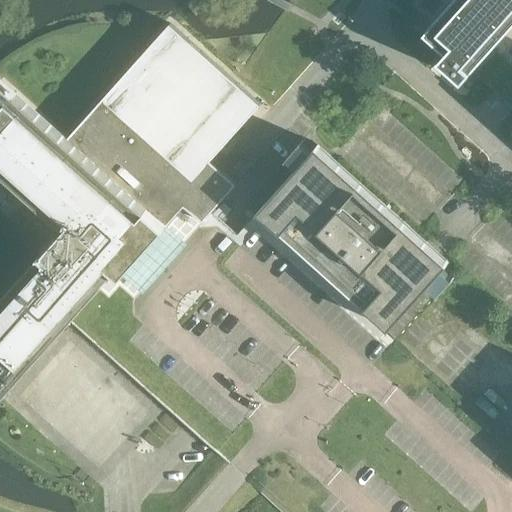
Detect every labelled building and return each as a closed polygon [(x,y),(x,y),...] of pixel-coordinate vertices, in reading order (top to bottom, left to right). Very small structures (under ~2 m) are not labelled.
[(395,0),(393,2),(401,10),(425,31),(453,0),(395,0)] [(453,0),(425,31),(446,50),(491,0),(453,0)] [(511,0),(491,0),(446,50),(438,59),(463,81),(472,71),(502,98),(511,107),(511,0)] [(57,236),(0,299),(0,399),(107,280),(106,279),(116,269),(123,275),(146,249),(138,241),(155,223),(163,230),(185,206),(202,222),(237,184),(211,161),(244,123),(261,104),(170,22),(68,136),(0,74),(0,163),(33,193),(22,205),(57,236)] [(318,144),(258,211),(389,329),(449,262),(318,144)]
